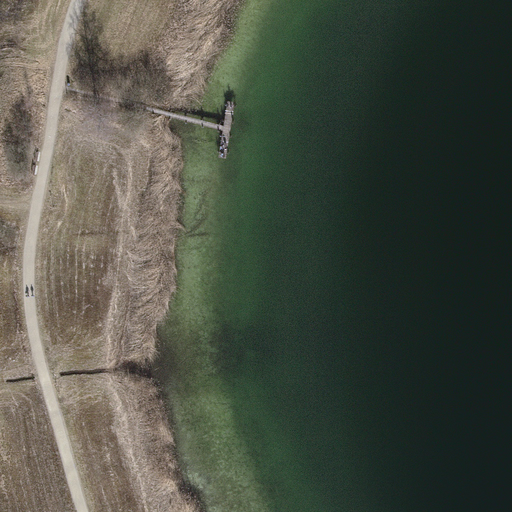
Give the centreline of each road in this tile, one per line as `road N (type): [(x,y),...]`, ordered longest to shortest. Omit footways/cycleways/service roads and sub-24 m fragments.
road 1 (track): [(36,207),(31,318),(82,511)]
road 2 (track): [(78,0),(36,207)]
